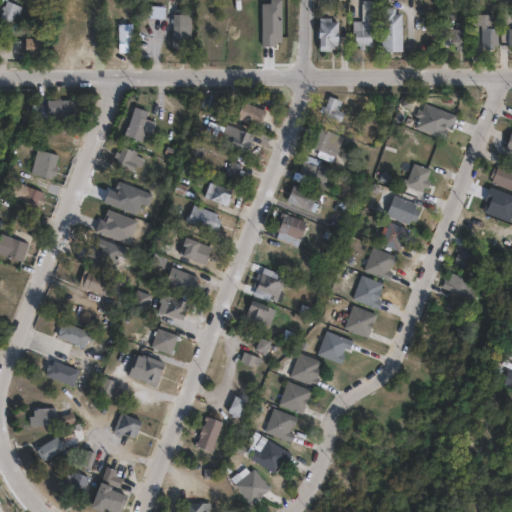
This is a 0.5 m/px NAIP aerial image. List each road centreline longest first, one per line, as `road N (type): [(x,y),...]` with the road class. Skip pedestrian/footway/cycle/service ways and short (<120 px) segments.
road 1 (residential): [(143,511),(302,102),(306,0)]
road 2 (residential): [(0,71),(511,73)]
road 3 (residential): [(286,511),(322,465),(346,396),(380,373),(409,335),(500,73)]
road 4 (residential): [(4,406),(124,72)]
road 5 (residential): [(4,406),(12,457),(62,511)]
